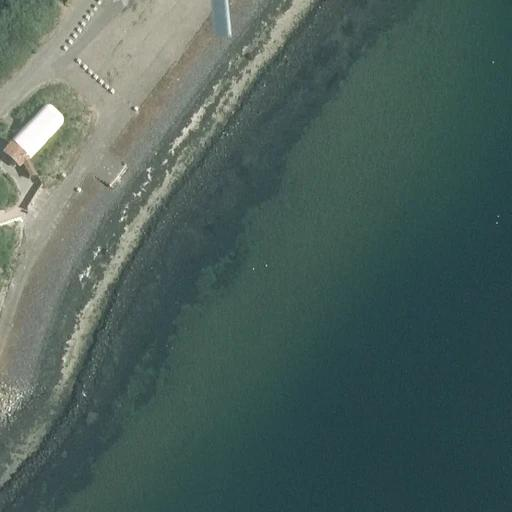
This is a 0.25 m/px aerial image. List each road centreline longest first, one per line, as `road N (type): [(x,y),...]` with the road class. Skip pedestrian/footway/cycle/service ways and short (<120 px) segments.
road 1 (track): [(0,345),(32,248),(119,117),(46,56)]
road 2 (track): [(0,108),(87,0)]
